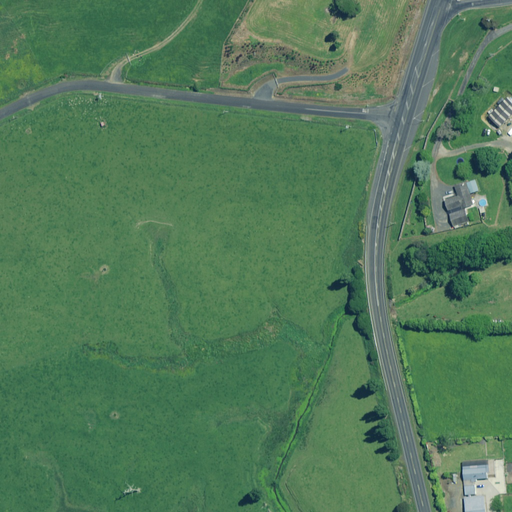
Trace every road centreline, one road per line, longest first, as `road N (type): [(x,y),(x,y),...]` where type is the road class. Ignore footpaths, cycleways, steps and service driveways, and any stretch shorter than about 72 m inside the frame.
road 1 (unclassified): [(0,115),(83,84),(405,116)]
road 2 (primary): [(424,511),(377,289),(376,232),(405,116)]
road 3 (primary): [(498,4),(446,29),(423,95),(408,108)]
